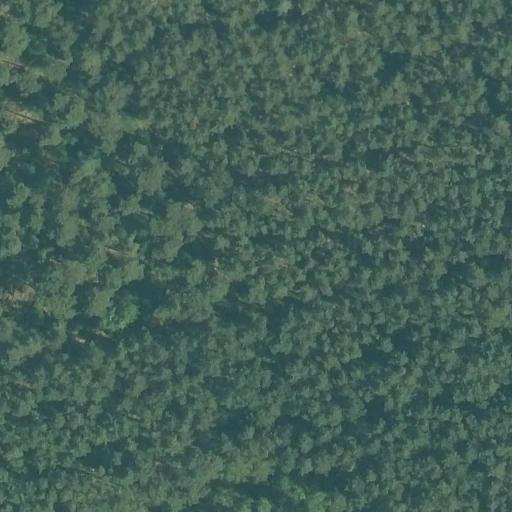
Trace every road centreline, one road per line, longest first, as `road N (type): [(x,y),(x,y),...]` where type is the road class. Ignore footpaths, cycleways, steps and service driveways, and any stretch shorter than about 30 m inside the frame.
road 1 (track): [(0,348),(134,310),(393,276),(511,249)]
road 2 (track): [(55,0),(220,298)]
